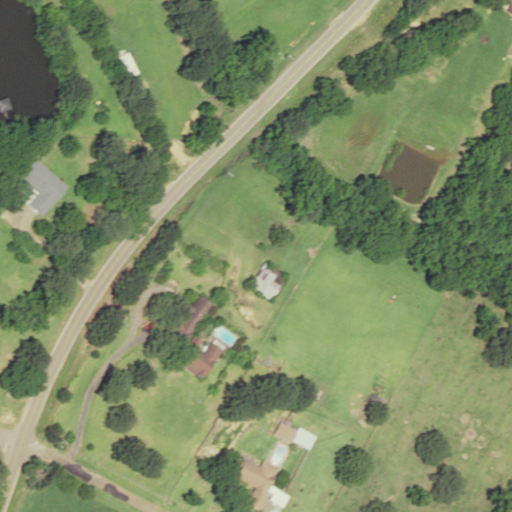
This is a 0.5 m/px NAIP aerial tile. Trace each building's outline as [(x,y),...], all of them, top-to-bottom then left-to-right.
[(511,0),(505,0),(500,9),(511,15),(511,0)] [(28,187),(18,200),(38,216),(63,185),(30,158),(15,177),(28,187)] [(266,300),(283,279),(263,261),(245,282),(266,300)] [(207,302),(194,294),(164,340),(176,348),(207,302)] [(197,379),(217,350),(203,340),(201,343),(189,335),(171,361),(197,379)] [(303,449),(310,437),(279,419),(272,431),(303,449)] [(260,461),(258,466),(239,459),(231,478),(251,486),(244,504),(258,510),(275,468),(260,461)]
